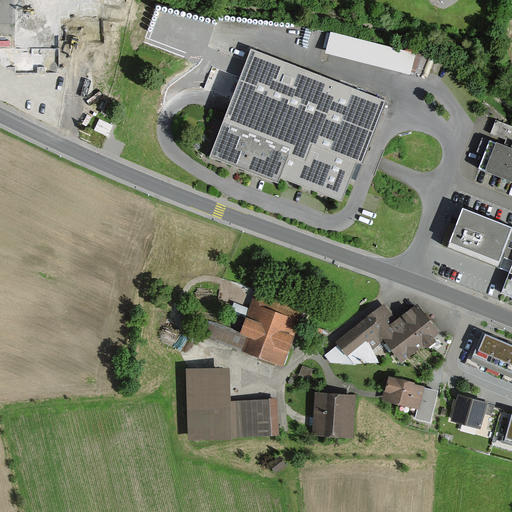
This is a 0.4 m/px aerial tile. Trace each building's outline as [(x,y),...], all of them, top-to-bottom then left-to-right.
[(60,0),(61,16),(120,16),(120,0),(60,0)] [(326,59),(412,76),(416,54),(331,36),(326,59)] [(58,51),(0,51),(0,75),(58,75),(58,51)] [(387,106),(254,54),(232,110),(212,160),(279,186),(282,178),(343,202),(358,163),(364,166),(387,106)] [(511,151),(493,145),(483,172),(511,182),(511,151)] [(511,222),(464,203),(448,245),(509,270),(502,288),(511,292),(511,222)] [(283,366),(302,309),(260,294),(244,338),(214,328),(210,341),(283,366)] [(401,316),(420,341),(436,329),(417,304),(401,316)] [(420,341),(401,316),(394,320),(383,306),(340,338),(355,359),(386,335),(401,356),(420,341)] [(499,337),(482,330),(469,361),(486,368),(499,337)] [(511,353),(511,342),(499,337),(486,368),(503,375),(511,353)] [(511,353),(503,375),(511,379),(511,353)] [(300,376),(310,380),(313,370),(304,367),(300,376)] [(228,371),(190,372),(192,442),(276,440),(275,403),(229,405),(228,371)] [(438,391),(389,379),(384,400),(418,409),(415,419),(430,423),(438,391)] [(488,398),(458,391),(451,419),(481,427),(488,398)] [(351,393),(319,392),(317,431),(350,432),(351,393)] [(511,409),(509,409),(501,440),(511,442),(511,409)]
